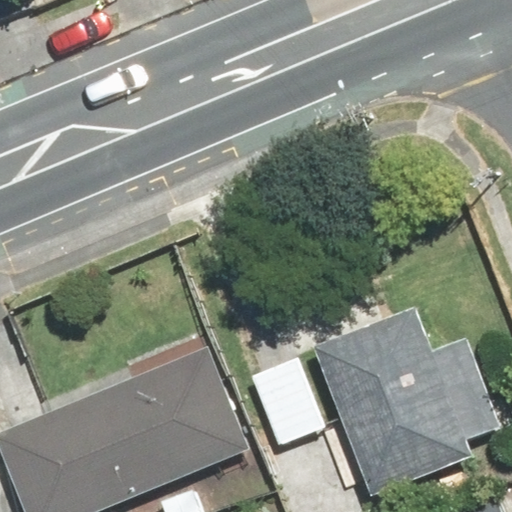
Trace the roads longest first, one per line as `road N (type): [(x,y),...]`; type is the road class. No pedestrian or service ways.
road 1 (secondary): [(511,5),(0,216)]
road 2 (secondary): [(0,133),(320,0)]
